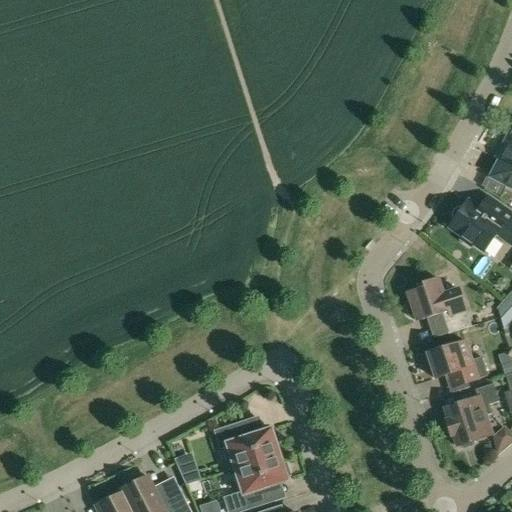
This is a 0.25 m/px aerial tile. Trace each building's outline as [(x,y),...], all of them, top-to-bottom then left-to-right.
[(511,187),(511,137),(508,135),(495,158),(501,161),(492,177),(511,187)] [(454,220),(448,228),(461,237),(461,241),(469,247),(472,245),(483,252),(492,239),(499,237),(511,246),(511,244),(511,214),(505,210),(497,222),(467,201),(462,209),(458,209),(454,212),(452,216),(454,220)] [(409,298),(411,305),(407,306),(406,309),(408,315),(411,317),(414,316),(416,322),(441,314),(448,334),(471,327),(458,289),(443,294),(438,279),(426,283),(422,285),(423,289),(420,290),(412,292),(412,293),(407,294),(409,298)] [(465,342),(427,354),(435,380),(463,370),(468,383),(488,377),(481,358),(471,361),(465,342)] [(493,385),(475,391),(477,398),(444,409),(448,420),(445,421),(450,437),(453,436),(457,447),(460,446),(463,449),(473,446),(473,442),(491,436),(485,417),(492,415),(489,406),(499,403),(493,385)] [(235,470),(279,456),(276,446),(280,445),(276,432),(272,433),(270,430),(248,437),(243,424),(216,433),(221,448),(227,445),(235,470)] [(192,450),(173,457),(184,483),(201,478),(192,450)] [(279,456),(235,470),(243,495),(226,500),(229,511),(239,511),(269,502),(265,489),(287,481),(286,478),(291,477),(286,464),(282,465),(279,456)] [(121,491),(131,511),(190,511),(175,482),(155,493),(147,477),(121,491)] [(131,511),(121,491),(120,491),(121,494),(96,507),(98,511),(131,511)] [(200,511),(219,511),(216,502),(199,508),(200,511)]
